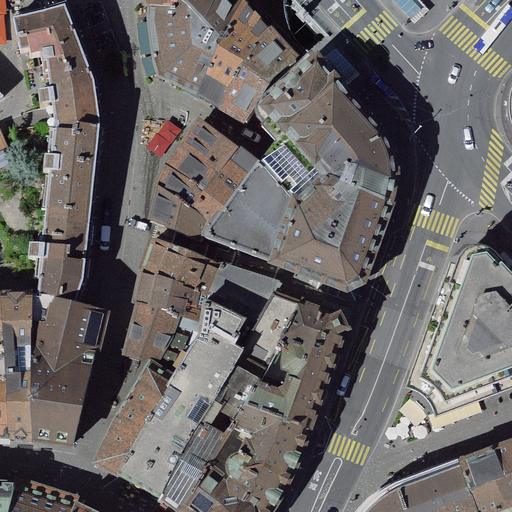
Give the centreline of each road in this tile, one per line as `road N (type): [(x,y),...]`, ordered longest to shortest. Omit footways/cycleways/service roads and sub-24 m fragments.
road 1 (primary): [(315,511),(419,263),(448,180),(454,123)]
road 2 (unclassified): [(454,123),(340,0)]
road 3 (primary): [(454,123),(460,76),(511,12)]
